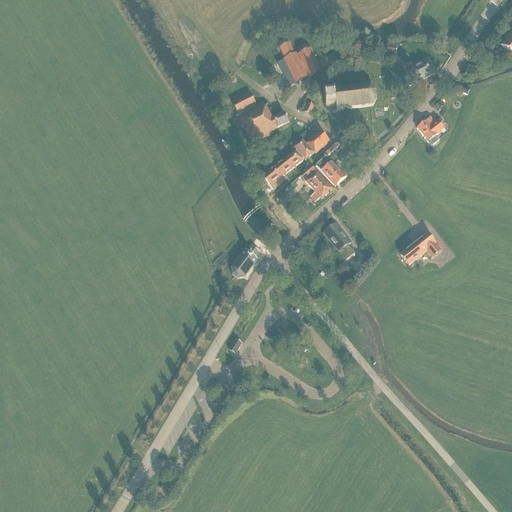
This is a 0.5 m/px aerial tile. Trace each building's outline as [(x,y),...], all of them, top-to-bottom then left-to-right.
[(511,29),(501,46),(511,53),(511,29)] [(309,78),(310,79),(322,73),(310,49),(296,56),(296,54),(294,54),(289,44),(279,49),(284,59),(283,60),(295,84),(309,78)] [(404,65),(399,68),(404,79),(409,76),(414,85),(435,74),(429,63),(428,61),(407,71),(404,65)] [(459,85),(456,91),(467,96),(469,90),(459,85)] [(371,86),(327,91),(327,96),(324,97),(325,107),(335,106),(336,111),(349,109),(373,106),(373,105),(376,99),(375,92),(371,86)] [(231,103),(252,144),(272,135),(270,132),(289,123),(284,114),(274,119),(270,111),(268,112),(263,102),(256,106),(250,93),(231,103)] [(440,102),(434,107),(438,111),(443,107),(440,102)] [(315,107),(308,104),(303,113),(311,116),(315,107)] [(430,118),(417,129),(427,143),(441,132),(444,130),(437,122),(435,124),(430,118)] [(283,176),(304,160),(305,161),(314,153),(315,154),(329,142),(319,131),(305,144),(302,141),(294,148),(296,150),(261,178),(272,190),(286,178),(283,176)] [(323,155),(325,157),(326,157),(326,158),(339,146),(337,144),(334,144),(323,155)] [(326,157),(325,157),(315,166),(335,188),(346,178),(332,162),(331,163),(326,158),(326,157)] [(316,172),(311,167),(300,177),(304,181),(304,180),(306,182),(305,182),(315,192),(326,182),(317,172),(316,172)] [(315,192),(310,197),(315,203),(320,198),(321,200),(333,189),(326,182),(315,192)] [(283,192),(276,199),(282,204),(288,196),(284,193),(283,192)] [(323,235),(339,253),(346,262),(355,254),(348,246),(351,244),(335,225),(323,235)] [(422,253),(434,243),(426,232),(418,239),(419,241),(415,244),(400,255),(408,266),(423,255),(422,253)] [(247,252),(245,251),(231,269),(232,275),(238,279),(244,278),(257,260),(255,259),(260,253),(251,247),(247,252)] [(229,351),(235,355),(241,345),(236,341),(229,351)]
